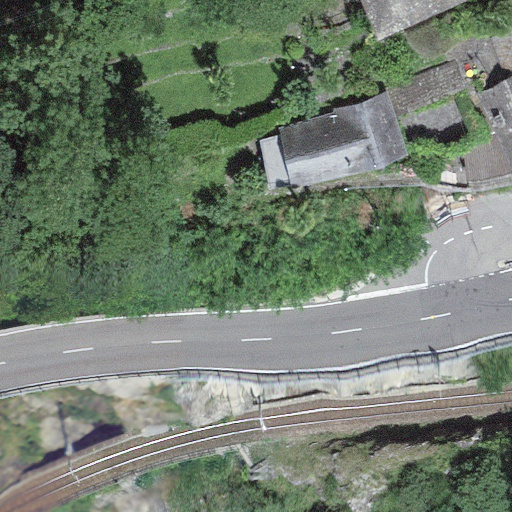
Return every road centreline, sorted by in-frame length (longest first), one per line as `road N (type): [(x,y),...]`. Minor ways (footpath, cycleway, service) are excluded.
road 1 (secondary): [(427,321),(304,338),(125,344),(0,365)]
road 2 (unclassified): [(427,321),(423,287),(433,252),(464,233),(511,221)]
